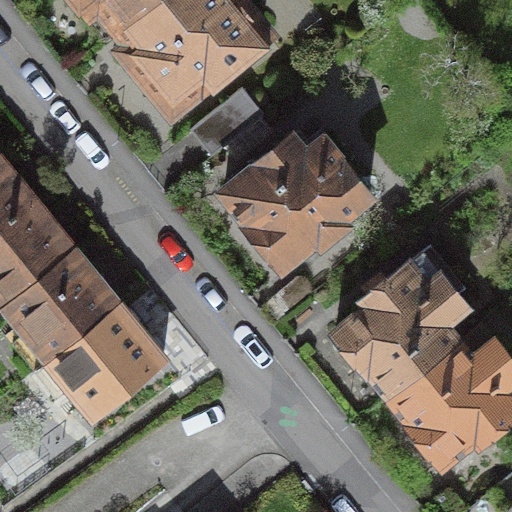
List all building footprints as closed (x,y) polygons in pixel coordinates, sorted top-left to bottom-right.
[(99,0),(121,26),(152,0),(86,0),(90,4),(95,0),(99,0)] [(152,0),(121,26),(134,42),(127,49),(140,65),(172,104),(176,101),(188,102),(202,90),(204,78),(264,30),(239,0),(152,0)] [(211,155),(264,113),(242,86),(190,128),(201,142),(211,155)] [(292,133),(223,189),(249,221),(247,223),(264,244),(281,265),(318,236),(321,240),(345,221),(341,217),(370,193),(324,136),(306,150),(292,133)] [(36,200),(0,156),(0,299),(3,304),(74,247),(36,200)] [(96,274),(74,247),(3,304),(48,358),(118,301),(96,274)] [(369,365),(391,393),(457,339),(442,320),(466,301),(442,271),(426,284),(407,261),(385,279),(364,296),(369,302),(335,331),(365,368),(369,365)] [(141,329),(118,301),(48,358),(93,414),(163,357),(141,329)] [(457,339),(391,393),(413,420),(410,423),(441,460),(475,432),(480,439),(502,421),(511,413),(511,390),(504,381),(511,374),(511,358),(496,339),(472,358),(457,339)]
